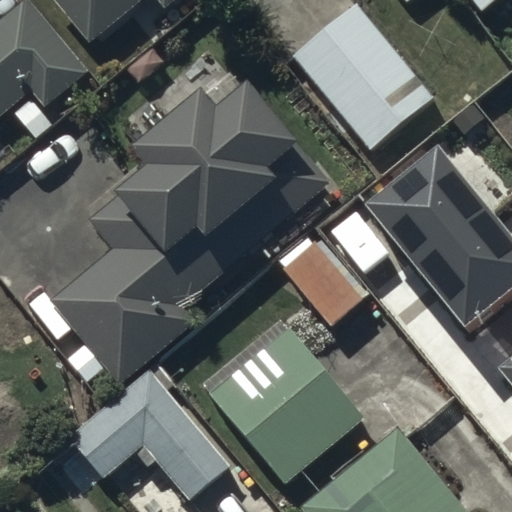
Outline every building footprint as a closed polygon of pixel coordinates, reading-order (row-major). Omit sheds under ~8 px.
[(24,0),(2,18),(0,15),(0,115),(12,106),(39,138),(57,123),(44,107),(92,67),(36,0),(24,0)] [(57,0),(89,40),(139,0),(161,0),(166,5),(173,0),(57,0)] [(495,0),(473,0),(483,11),(495,0)] [(358,1),(294,54),(373,149),(436,96),(358,1)] [(115,246),(54,297),(88,342),(68,357),(87,382),(108,366),(120,381),(197,322),(183,304),(329,180),(295,139),(299,135),(250,76),(243,82),(233,70),(211,89),(206,84),(139,141),(152,156),(118,186),(127,196),(95,223),(115,246)] [(412,235),(360,278),(472,414),(511,381),(511,322),(509,325),(466,272),(473,267),(438,224),(417,241),(412,235)] [(310,235),(281,259),(334,324),(369,296),(320,237),(315,241),(310,235)] [(283,316),(204,383),(288,481),(366,414),(283,316)] [(175,383),(158,363),(71,436),(105,476),(137,450),(149,465),(157,458),(191,499),(233,464),(169,388),(175,383)] [(472,511),(399,423),(301,502),(308,511),(472,511)]
